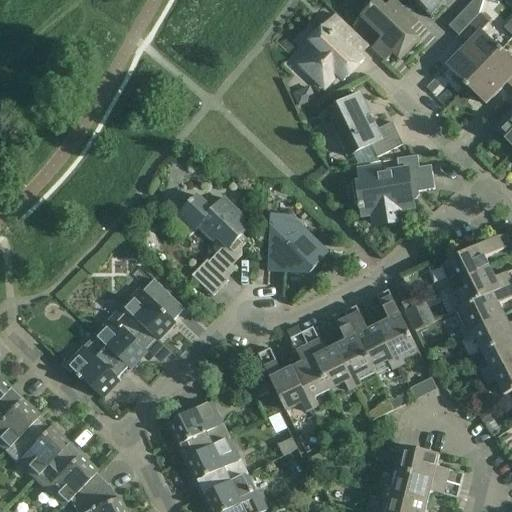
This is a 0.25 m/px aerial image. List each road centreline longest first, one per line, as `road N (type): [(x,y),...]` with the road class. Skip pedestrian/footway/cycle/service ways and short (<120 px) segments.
road 1 (residential): [(490,183),(386,275),(285,325),(236,318),(122,450)]
road 2 (residential): [(490,183),(402,93),(451,42)]
road 3 (residential): [(122,450),(13,348)]
road 4 (residential): [(499,511),(479,453),(452,419),(412,423)]
